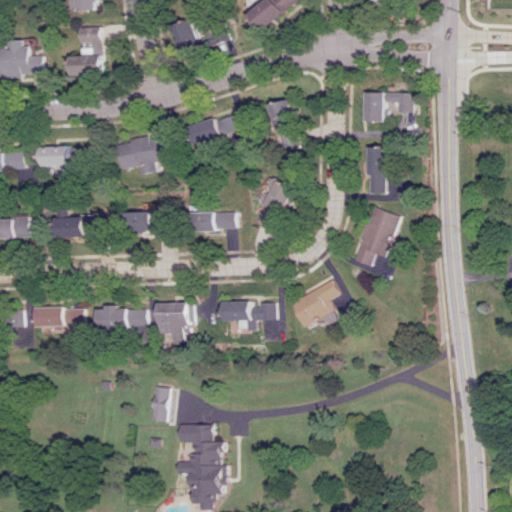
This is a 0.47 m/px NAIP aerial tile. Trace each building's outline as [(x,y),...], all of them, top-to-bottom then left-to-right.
[(79,0),(80,10),(105,9),(105,0),(79,0)] [(268,0),(253,14),(266,30),(299,0),(268,0)] [(229,41),(227,31),(202,37),(197,19),(178,24),(185,53),(229,41)] [(80,55),(80,74),(111,74),(110,25),(89,26),(90,55),(80,55)] [(0,75),(52,73),(51,54),(35,55),(34,39),(16,40),(16,47),(0,47),(0,75)] [(368,121),(387,121),(388,101),(400,101),(400,112),(419,112),(419,92),(368,91),(368,121)] [(302,145),(295,99),(275,102),(281,148),(302,145)] [(192,123),(198,150),(211,147),(210,141),(242,134),(238,113),(192,123)] [(125,168),(143,165),(144,173),(158,171),(157,162),(165,161),(166,171),(178,170),(172,134),(121,141),(125,168)] [(49,165),(60,165),(60,173),(94,172),(93,145),(48,147),(49,165)] [(372,193),(390,192),(389,146),(371,146),(372,193)] [(30,148),(0,149),(0,169),(31,169),(30,148)] [(298,188),(275,176),(268,190),(267,190),(262,201),(269,204),(261,221),(278,229),(298,188)] [(356,259),(374,265),(378,253),(389,256),(390,250),(398,253),(402,239),(396,237),(403,214),(377,206),(372,224),(368,223),(356,259)] [(131,232),(173,232),(173,211),(131,211),(131,232)] [(239,211),(196,211),(197,229),(239,229),(239,211)] [(91,236),(91,232),(113,231),(113,212),(62,213),(63,237),(91,236)] [(0,237),(35,237),(34,216),(0,217),(0,237)] [(342,293),(335,279),(294,300),(308,326),(324,318),(327,324),(339,317),(330,299),(342,293)] [(227,320),(241,320),(241,329),(258,329),(257,319),(278,319),(278,301),(258,302),(258,300),(226,300),(227,320)] [(161,332),(173,332),(173,343),(186,343),(185,332),(192,332),(191,301),(160,302),(161,332)] [(99,305),(98,329),(147,331),(149,308),(99,305)] [(39,307),(39,325),(85,324),(85,306),(39,307)] [(171,387),(156,385),(152,419),(167,421),(171,387)] [(215,423),(182,424),(182,441),(196,441),(196,453),(181,453),(181,473),(193,473),(193,503),(202,503),(202,509),(216,509),(216,493),(224,493),(224,474),(228,474),(228,463),(224,464),(224,440),(215,441),(215,423)]
